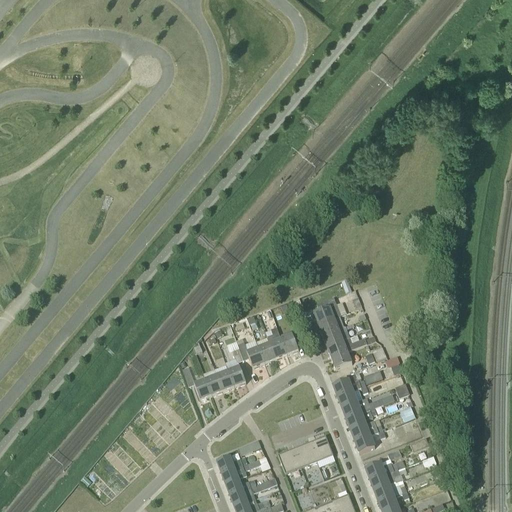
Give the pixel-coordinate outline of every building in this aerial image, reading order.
[(319,314),(314,316),(318,327),(334,321),(340,319),(341,319),(334,300),(317,307),(319,314)] [(360,308),(358,302),(353,304),(351,305),(353,310),(360,308)] [(281,309),(283,315),(289,313),(287,307),(281,309)] [(322,339),(339,332),(344,330),(340,319),(334,321),(318,327),(322,339)] [(350,341),(347,332),(346,329),(344,330),(339,332),(322,339),(327,350),(350,341)] [(287,358),(281,342),(276,330),(271,332),(273,337),(267,340),(270,346),(276,362),(287,358)] [(214,334),(217,341),(223,338),(220,332),(214,334)] [(299,354),(295,344),(292,337),(281,342),(287,358),(299,354)] [(374,339),(365,342),(365,341),(352,346),(350,341),(327,350),(331,361),(348,355),(376,344),(374,339)] [(226,369),(228,374),(235,390),(246,386),(240,369),(239,370),(237,365),(244,363),(238,348),(236,344),(226,347),(229,355),(232,354),(235,362),(225,366),(226,369)] [(196,356),(202,354),(199,345),(193,350),(196,356)] [(258,350),(248,355),(244,345),(238,348),(244,363),(249,361),(253,371),(265,367),(258,350)] [(270,346),(258,350),(265,367),(276,362),(270,346)] [(386,360),(382,350),(372,354),(376,364),(386,360)] [(336,373),(352,366),(348,355),(331,361),(336,373)] [(374,363),(371,355),(365,358),(368,365),(374,363)] [(394,377),(402,374),(398,366),(391,369),(394,377)] [(188,389),(194,387),(200,403),(212,399),(205,382),(194,386),(188,369),(182,371),(188,389)] [(215,373),(217,378),(223,394),(235,390),(228,374),(226,369),(215,373)] [(379,373),(363,379),(366,387),(382,381),(379,373)] [(347,381),(348,382),(333,388),(337,400),(352,394),(361,390),(366,389),(364,383),(361,384),(361,382),(359,376),(347,381)] [(223,394),(217,378),(205,382),(212,399),(223,394)] [(404,386),(395,390),(400,401),(410,398),(405,386),(404,386)] [(342,411),(357,405),(352,394),(337,400),(342,411)] [(346,422),(361,417),(375,411),(383,408),(380,402),(368,407),(366,401),(357,405),(342,411),(346,422)] [(411,409),(400,413),(404,425),(415,420),(411,409)] [(350,434),(365,428),(365,427),(364,424),(373,421),(372,419),(377,417),(375,411),(369,413),(361,417),(346,422),(350,434)] [(350,434),(355,445),(370,439),(378,436),(384,434),(381,427),(376,429),(374,424),(365,427),(365,428),(350,434)] [(309,445),(317,464),(333,458),(326,439),(317,442),(317,443),(310,446),(310,445),(309,445)] [(359,456),(374,451),(370,439),(355,445),(359,456)] [(429,450),(426,441),(410,447),(413,456),(429,450)] [(294,451),(301,470),(317,464),(309,445),(301,448),(301,449),(295,452),(294,451)] [(251,446),(238,451),(241,459),(254,453),(251,446)] [(301,470),(294,451),(285,454),(286,455),(279,458),(279,457),(278,457),(285,477),(301,470)] [(401,458),(399,452),(387,456),(390,463),(401,458)] [(436,466),(433,459),(422,463),(425,471),(436,466)] [(221,476),(234,471),(247,466),(245,460),(232,465),(230,460),(217,465),(221,476)] [(245,474),(261,467),(259,462),(247,467),(247,466),(234,471),(221,476),(226,487),(239,482),(246,479),(245,474)] [(391,466),(382,469),(380,465),(365,471),(370,483),(384,477),(405,469),(403,463),(391,467),(391,466)] [(405,469),(384,477),(370,483),(374,494),(389,488),(396,486),(393,479),(395,478),(395,480),(400,478),(398,472),(406,469),(405,469)] [(330,472),(323,475),(325,480),(332,477),(330,472)] [(85,479),(81,484),(87,489),(91,484),(85,479)] [(243,494),(256,489),(254,482),(241,488),(239,482),(226,487),(230,499),(243,494)] [(234,510),(247,505),(245,499),(261,494),(258,488),(256,489),(243,494),(230,499),(234,510)] [(394,499),(402,496),(407,494),(404,488),(400,490),(399,488),(390,491),(389,488),(374,494),(378,505),(394,499)] [(354,511),(348,497),(332,503),(335,511),(354,511)] [(380,511),(395,511),(398,511),(394,499),(378,505),(380,511)] [(263,511),(265,511),(262,505),(257,506),(255,502),(247,505),(234,510),(235,511),(263,511)] [(335,511),(332,503),(317,509),(317,511),(335,511)]
